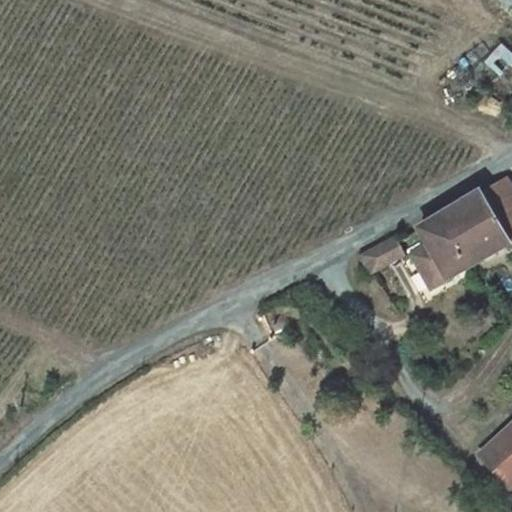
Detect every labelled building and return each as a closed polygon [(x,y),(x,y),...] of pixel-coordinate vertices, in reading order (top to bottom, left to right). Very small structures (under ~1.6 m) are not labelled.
[(511,184),(507,178),(441,218),(470,266),(511,242),(511,184)] [(441,218),(421,230),(430,245),(412,255),(432,289),(470,266),(441,218)] [(397,237),(377,247),(389,272),(409,262),(397,237)] [(377,247),(361,256),(373,280),(389,272),(377,247)] [(511,428),(481,456),(507,485),(511,480),(511,428)]
